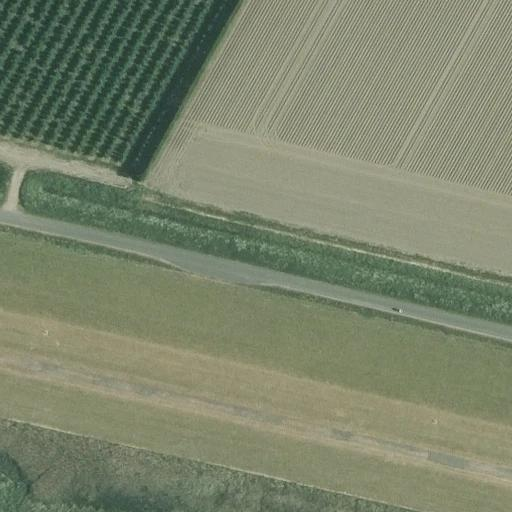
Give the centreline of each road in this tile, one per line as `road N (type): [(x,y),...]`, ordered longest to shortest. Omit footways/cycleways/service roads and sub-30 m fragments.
road 1 (unclassified): [(511,336),(0,218)]
road 2 (track): [(511,472),(0,355)]
